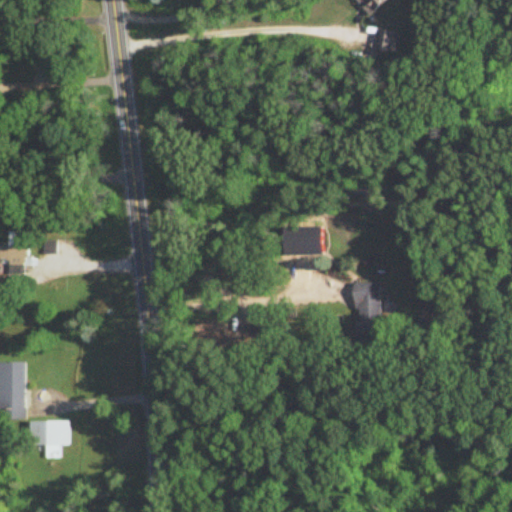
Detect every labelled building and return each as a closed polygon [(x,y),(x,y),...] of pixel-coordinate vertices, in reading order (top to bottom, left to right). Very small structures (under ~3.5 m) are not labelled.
[(357,0),(374,16),(390,0),(357,0)] [(31,231),(10,231),(10,246),(2,246),(2,265),(31,265),(31,231)] [(356,313),(381,313),(381,283),(356,283),(356,313)] [(362,340),(386,339),(385,323),(362,323),(362,340)] [(27,362),(0,362),(0,420),(27,420),(27,362)] [(73,445),(73,421),(33,421),(34,445),(49,445),(49,459),(63,458),(63,445),(73,445)]
